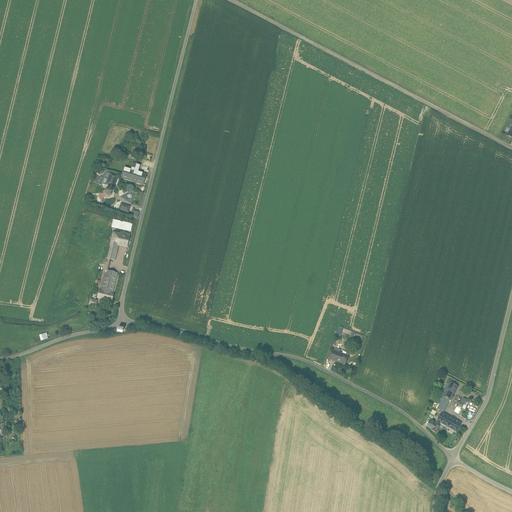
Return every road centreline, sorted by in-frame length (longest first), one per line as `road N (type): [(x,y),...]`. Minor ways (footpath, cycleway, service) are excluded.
road 1 (unclassified): [(123,321),(315,365),(398,409),(452,457)]
road 2 (unclassified): [(197,0),(123,321)]
road 3 (unclassified): [(228,0),(511,147)]
road 4 (unclassified): [(452,457),(487,397),(511,298)]
road 5 (unclassified): [(0,358),(123,321)]
